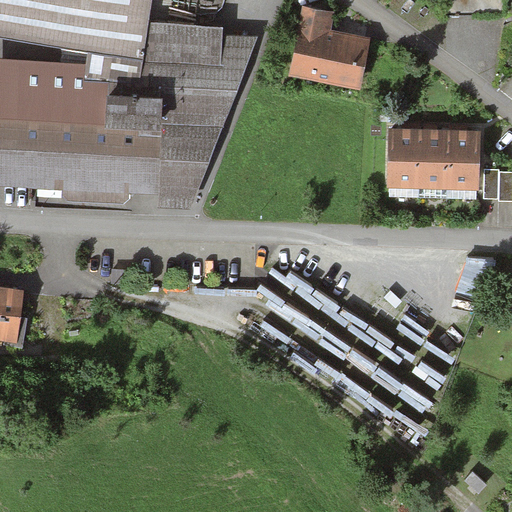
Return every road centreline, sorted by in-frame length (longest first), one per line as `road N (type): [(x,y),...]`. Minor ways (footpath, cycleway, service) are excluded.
road 1 (track): [(471,511),(330,391),(205,322),(81,273),(64,261),(55,223)]
road 2 (residential): [(0,220),(511,241)]
road 3 (residential): [(511,101),(473,63),(360,0)]
